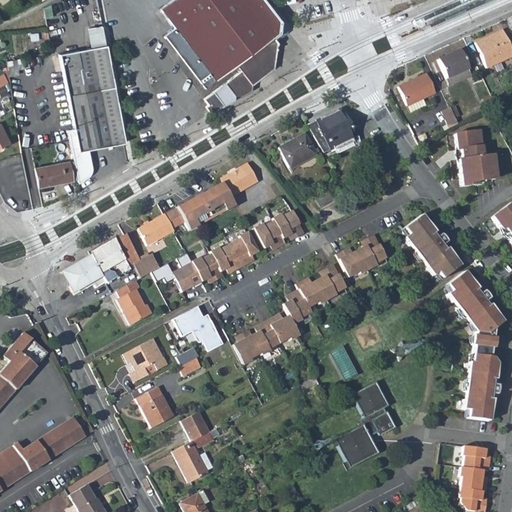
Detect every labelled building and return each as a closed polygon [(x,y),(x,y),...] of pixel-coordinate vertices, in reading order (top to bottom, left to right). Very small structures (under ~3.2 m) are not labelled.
[(164,37),(192,72),(206,90),(236,67),(240,72),(204,100),(208,106),(206,108),(210,114),(234,101),(234,97),(240,98),(251,91),(251,86),(273,70),(276,43),(272,39),(281,32),(282,26),(262,0),(173,0),(160,10),(175,29),(164,37)] [(276,10),(268,0),(262,0),(282,26),(281,32),(272,39),(276,43),(287,34),(288,26),(276,10)] [(492,0),(470,0),(399,32),(403,40),(492,0)] [(82,30),(85,48),(101,45),(97,27),(82,30)] [(511,54),(502,32),(475,44),(485,69),(511,57),(511,54)] [(87,150),(124,143),(114,94),(104,44),(101,45),(85,48),(59,53),(74,128),(67,130),(78,185),(80,184),(82,183),(84,181),(87,178),(89,175),(90,171),(91,168),(87,150)] [(436,62),(445,81),(467,70),(458,52),(436,62)] [(23,68),(20,57),(5,61),(8,77),(17,75),(16,70),(23,68)] [(471,77),(467,70),(445,81),(448,87),(471,77)] [(396,89),(404,107),(420,100),(431,95),(423,76),(396,89)] [(482,101),(486,109),(493,106),(489,97),(482,101)] [(423,107),(420,100),(404,107),(407,114),(423,107)] [(352,137),(340,110),(305,126),(322,155),(332,149),(335,154),(359,143),(357,136),(352,137)] [(440,114),(447,130),(455,126),(448,110),(440,114)] [(477,132),(452,135),(455,151),(456,151),(458,161),(456,161),(460,188),(475,186),(475,183),(494,180),(491,157),(474,159),(474,154),(485,153),(484,147),(479,147),(477,132)] [(303,135),(277,149),(288,169),(305,160),(306,161),(315,156),(314,155),(317,153),(315,150),(312,152),(303,135)] [(56,164),(66,162),(65,154),(55,156),(56,164)] [(66,162),(56,164),(33,169),(37,187),(70,181),(66,162)] [(228,176),(219,181),(221,185),(228,198),(256,182),(247,167),(244,166),(236,171),(235,174),(230,176),(228,176)] [(165,217),(172,232),(185,225),(190,233),(234,208),(228,198),(221,185),(177,210),(165,217)] [(325,189),(311,197),(317,208),(331,201),(325,189)] [(511,204),(511,203),(490,218),(511,246),(511,204)] [(302,236),(289,212),(279,217),(278,215),(269,219),(270,222),(260,227),(259,225),(250,229),(261,250),(269,245),(273,251),(282,246),(279,240),(288,236),(291,241),(302,236)] [(435,273),(440,280),(459,266),(445,249),(447,248),(447,244),(446,240),(444,237),(442,235),(440,233),(437,232),(434,231),(432,232),(419,216),(401,229),(406,235),(401,239),(407,247),(409,246),(414,252),(412,254),(419,263),(421,261),(426,267),(424,269),(430,277),(435,273)] [(173,234),(172,232),(165,217),(138,230),(147,248),(173,234)] [(196,258),(188,262),(196,277),(198,282),(206,279),(209,284),(220,278),(217,273),(225,269),(228,274),(248,263),(245,258),(254,254),(243,233),(235,238),(236,240),(217,250),(216,248),(207,253),(208,255),(197,260),(196,258)] [(106,283),(133,268),(132,266),(139,262),(124,236),(72,267),(69,269),(67,271),(66,274),(65,277),(65,280),(65,283),(66,286),(70,294),(72,293),(74,297),(82,292),(84,296),(106,283)] [(344,250),(334,256),(346,279),(356,275),(357,277),(375,268),(374,266),(384,261),(371,236),(360,242),(363,247),(347,255),(344,250)] [(151,255),(139,262),(132,266),(133,268),(140,279),(150,274),(158,270),(151,255)] [(158,270),(150,274),(154,282),(160,279),(163,284),(172,279),(179,293),(190,287),(191,289),(200,285),(198,282),(196,277),(188,262),(184,255),(175,261),(179,269),(170,273),(166,265),(158,270)] [(333,296),(344,291),(331,267),(320,273),(323,278),(307,286),(304,281),(294,287),(297,292),(285,297),(288,302),(280,306),(286,317),(279,321),(276,316),(255,327),(258,332),(249,336),(247,331),(236,337),(239,342),(231,346),(242,367),(251,362),(250,360),(259,355),(260,357),(269,353),(268,350),(286,341),(287,343),(297,338),(291,327),(299,323),(298,320),(309,315),(306,310),(316,305),(317,307),(334,298),(333,296)] [(476,288),(463,271),(444,285),(449,292),(445,295),(451,304),(453,302),(458,308),(456,310),(463,319),(465,318),(469,324),(468,325),(474,334),(473,337),(481,338),(486,334),(491,335),(492,329),(501,322),(488,305),(490,303),(490,300),(488,296),(486,293),(484,291),(481,288),(477,287),(476,288)] [(138,289),(135,282),(115,292),(119,299),(116,301),(122,313),(124,312),(132,327),(151,316),(146,306),(144,307),(136,290),(138,289)] [(197,309),(172,322),(181,338),(191,333),(197,344),(201,342),(206,353),(222,345),(207,317),(202,319),(197,309)] [(8,363),(0,372),(0,406),(28,374),(12,360),(29,340),(22,334),(2,358),(8,363)] [(489,352),(489,348),(490,339),(491,335),(486,334),(481,338),(473,337),(472,345),(480,347),(484,352),(489,352)] [(45,355),(29,340),(12,360),(28,374),(45,355)] [(156,351),(151,341),(123,356),(127,365),(130,363),(135,373),(128,376),(133,385),(146,377),(143,372),(152,367),(155,373),(166,367),(161,359),(159,361),(154,352),(156,351)] [(480,347),(472,345),(469,363),(467,363),(466,373),(468,374),(467,381),(465,381),(463,392),(465,392),(464,400),(462,400),(461,410),(467,411),(465,419),(488,422),(490,402),(493,402),(495,399),(497,395),(498,392),(498,388),(497,384),(496,381),(493,380),(496,364),(491,358),(488,358),(489,352),(484,352),(480,347)] [(342,382),(355,375),(339,347),(327,354),(342,382)] [(175,358),(179,367),(193,360),(197,358),(192,349),(175,358)] [(198,369),(193,360),(179,367),(175,369),(180,378),(198,369)] [(383,414),(381,410),(380,409),(385,407),(372,384),(349,395),(362,419),(356,422),(357,423),(359,426),(331,441),(347,470),(375,455),(367,439),(376,434),(377,437),(384,433),(393,429),(390,423),(385,413),(383,414)] [(172,419),(156,389),(134,401),(149,430),(172,419)] [(178,423),(189,443),(207,433),(197,413),(178,423)] [(0,491),(11,484),(84,438),(72,419),(20,452),(15,444),(0,454),(0,491)] [(217,436),(214,430),(207,433),(189,443),(170,453),(186,484),(205,474),(204,472),(210,470),(203,454),(197,458),(193,450),(211,441),(210,440),(217,436)] [(482,461),(483,452),(462,449),(461,458),(463,459),(461,471),(459,470),(458,480),(460,480),(457,501),(459,501),(459,506),(462,511),(481,511),(483,504),(477,503),(478,494),(484,495),(486,484),(479,483),(481,473),(487,474),(489,462),(482,461)] [(86,486),(68,496),(77,511),(103,511),(101,507),(99,508),(86,486)] [(200,492),(178,504),(182,511),(204,511),(201,506),(206,504),(200,492)]
